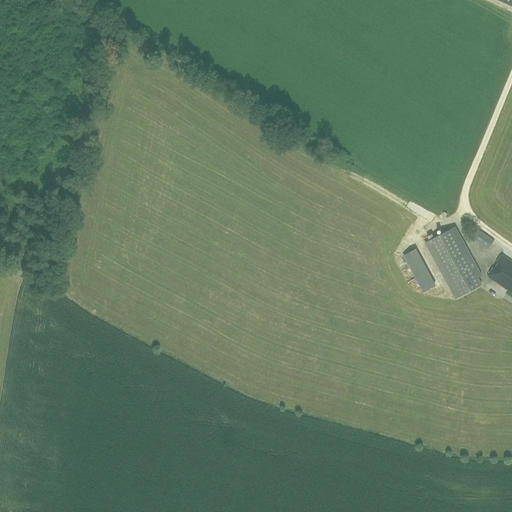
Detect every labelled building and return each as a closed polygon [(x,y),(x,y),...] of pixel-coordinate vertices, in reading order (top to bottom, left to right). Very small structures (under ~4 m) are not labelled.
[(321,185),(332,191),(338,180),(327,174),(321,185)] [(334,213),(347,223),(354,213),(341,204),(334,213)] [(375,233),(371,239),(381,245),(385,237),(392,241),(396,232),(375,221),(370,230),(375,233)] [(482,276),(455,227),(433,239),(428,242),(426,243),(456,299),(482,285),(478,278),(482,276)] [(494,240),(478,229),(472,237),(488,248),(494,240)] [(415,250),(403,255),(423,293),(435,286),(415,250)] [(511,261),(502,255),(497,262),(498,263),(495,268),(493,267),(487,276),(511,292),(511,261)]
